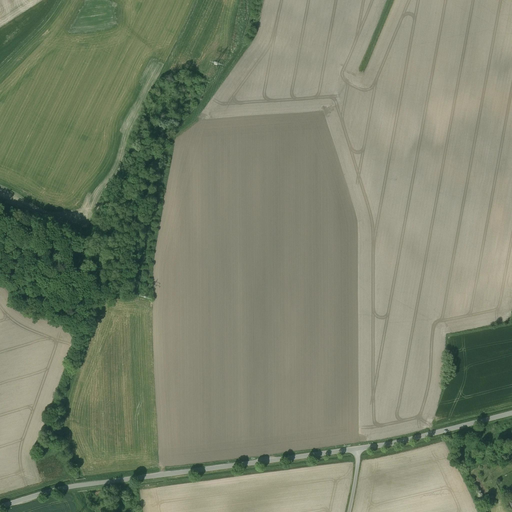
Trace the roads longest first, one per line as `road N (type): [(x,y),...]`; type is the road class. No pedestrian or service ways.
road 1 (tertiary): [(0,506),(73,486),(358,448)]
road 2 (tertiary): [(358,448),(511,413)]
